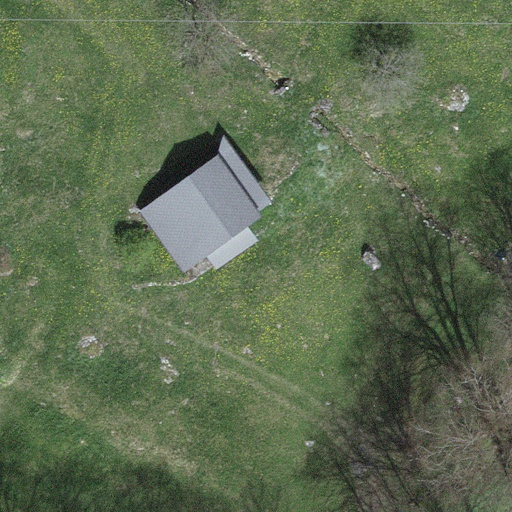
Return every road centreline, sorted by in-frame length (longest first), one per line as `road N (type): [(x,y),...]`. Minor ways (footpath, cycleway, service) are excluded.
road 1 (track): [(67,0),(97,24),(114,106),(83,215),(70,318),(0,421)]
road 2 (track): [(114,106),(165,119),(261,118),(294,109),(318,89),(349,40)]
